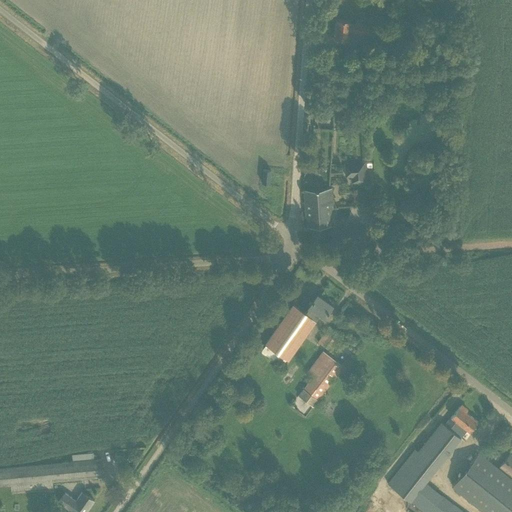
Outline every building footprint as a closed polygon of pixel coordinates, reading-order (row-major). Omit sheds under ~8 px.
[(371,0),(369,22),(379,23),(381,23),(385,23),(385,26),(380,26),(379,34),(378,46),(392,47),(393,35),(394,35),(395,24),(386,23),(388,0),(371,0)] [(368,34),(368,26),(353,24),(349,24),(349,21),(337,20),(335,38),(347,39),(348,31),(352,31),(352,32),(368,34)] [(415,114),(422,112),(417,95),(409,97),(411,102),(412,102),(415,114)] [(366,169),(366,162),(344,163),(345,178),(351,178),(351,183),(365,183),(365,169),(366,169)] [(270,170),(263,169),(262,183),(269,183),(270,170)] [(329,188),(304,189),(306,227),(332,225),(329,188)] [(332,232),(333,246),(343,245),(342,231),(332,232)] [(309,307),(305,312),(316,320),(320,315),(323,318),(332,306),(317,295),(308,307),(309,307)] [(261,351),(269,357),(281,366),(286,359),(288,360),(316,320),(305,312),(293,303),(265,343),(266,344),(261,351)] [(319,330),(311,342),(320,348),(328,336),(319,330)] [(312,374),(298,395),(314,407),(343,366),(333,358),(322,351),(308,372),(312,374)] [(325,404),(317,417),(324,420),(332,407),(325,404)] [(461,404),(444,425),(461,439),(468,431),(469,432),(477,422),(465,412),(467,409),(461,404)] [(415,449),(388,484),(422,511),(463,511),(427,482),(461,439),(444,425),(441,422),(418,451),(415,449)] [(511,511),(511,478),(478,451),(451,486),(484,511),(511,511)] [(511,456),(510,454),(499,468),(511,478),(511,456)] [(0,467),(0,485),(103,477),(101,459),(0,467)] [(86,511),(94,501),(82,492),(76,501),(65,494),(59,502),(70,509),(68,511),(86,511)]
